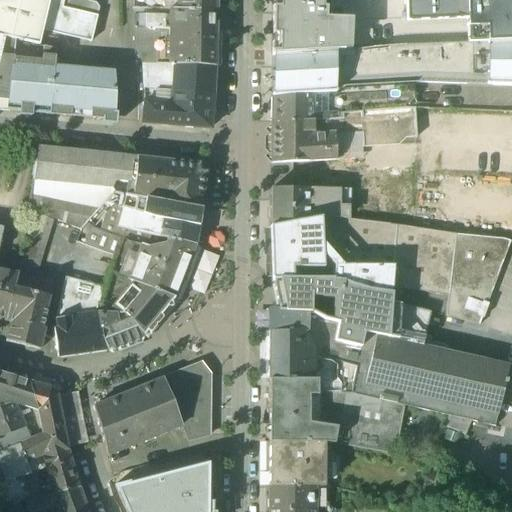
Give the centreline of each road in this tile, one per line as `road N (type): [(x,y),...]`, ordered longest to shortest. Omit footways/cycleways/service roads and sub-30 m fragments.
road 1 (residential): [(244,147),(239,511)]
road 2 (residential): [(244,147),(0,128)]
road 3 (unknown): [(239,390),(82,421)]
road 4 (residential): [(244,0),(244,147)]
